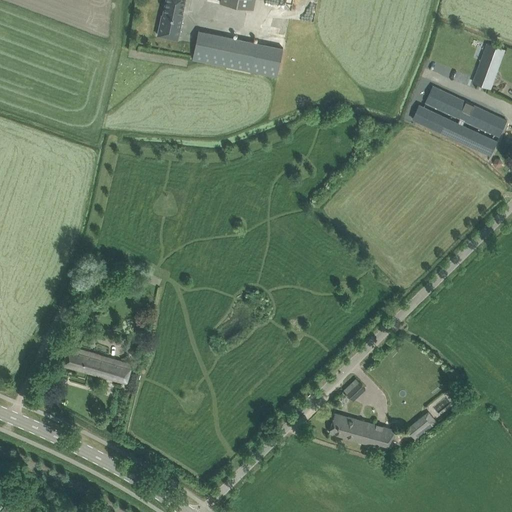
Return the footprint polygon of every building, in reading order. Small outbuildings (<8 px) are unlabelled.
[(185,0),(166,0),(164,10),(163,10),(158,35),(168,37),(178,39),(183,15),(182,14),(185,0)] [(221,0),(221,3),(252,9),(253,0),(221,0)] [(283,48),(199,31),(193,59),(277,76),(283,48)] [(464,79),(468,67),(474,69),(484,42),(460,34),(447,73),(464,79)] [(487,44),(478,71),(474,81),(491,88),(505,50),(487,44)] [(427,102),(490,132),(500,136),(507,120),(434,87),(427,102)] [(497,141),(488,137),(419,105),(413,119),(491,155),(497,141)] [(127,383),(129,373),(132,362),(69,345),(63,365),(127,383)] [(365,388),(363,386),(356,378),(344,390),(353,400),(365,388)] [(438,423),(429,411),(407,427),(416,439),(438,423)] [(395,429),(335,412),(329,432),(390,449),(395,429)]
